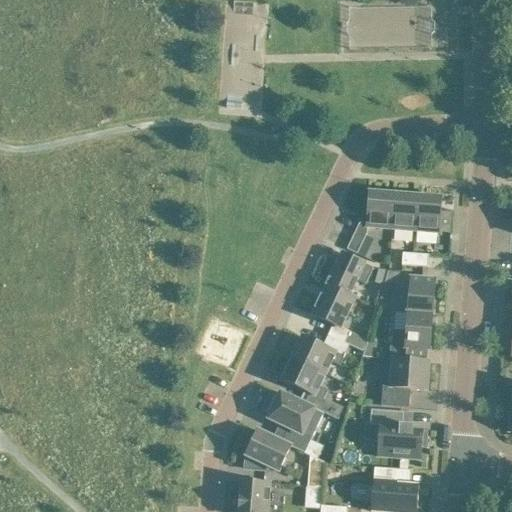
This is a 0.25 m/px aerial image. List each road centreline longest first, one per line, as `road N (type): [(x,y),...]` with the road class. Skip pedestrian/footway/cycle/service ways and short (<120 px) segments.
road 1 (residential): [(206,511),(216,432),(356,142),(380,128),(484,125)]
road 2 (residential): [(461,462),(484,125)]
road 3 (residential): [(484,125),(483,0)]
